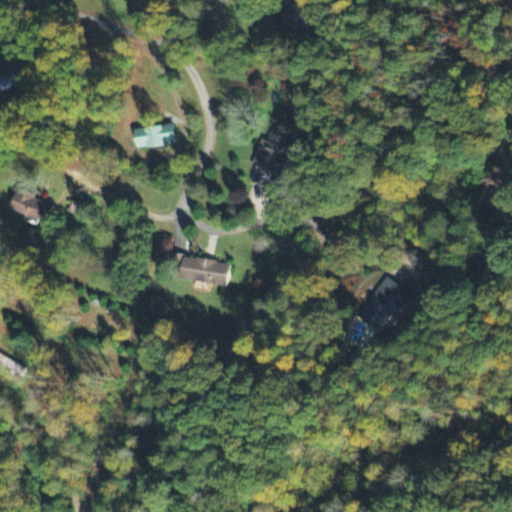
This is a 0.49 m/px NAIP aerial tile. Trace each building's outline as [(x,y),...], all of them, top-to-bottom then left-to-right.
[(282,8),(292,36),(306,31),(297,3),(282,8)] [(136,151),(175,142),(170,123),(132,132),(136,151)] [(268,188),(286,139),(269,132),(265,141),(260,139),(250,167),(254,168),(250,181),(268,188)] [(51,203),(16,191),(9,210),(44,223),(51,203)] [(226,287),(230,265),(177,256),(174,278),(226,287)] [(408,294),(384,278),(357,318),(380,334),(408,294)]
